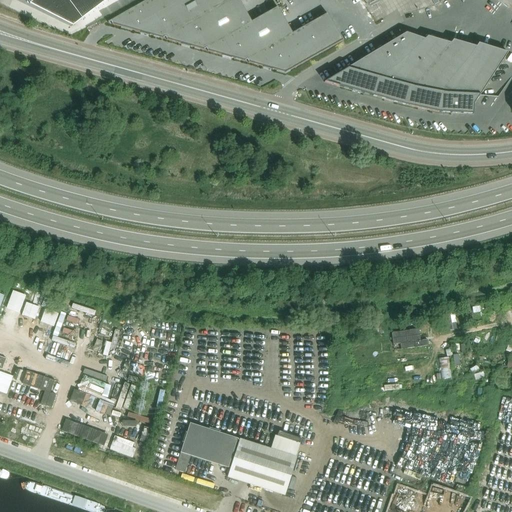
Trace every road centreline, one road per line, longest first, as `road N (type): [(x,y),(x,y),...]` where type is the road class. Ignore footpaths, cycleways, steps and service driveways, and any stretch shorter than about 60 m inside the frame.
road 1 (trunk): [(511,193),(355,224),(252,228),(151,219),(0,179)]
road 2 (trunk): [(0,205),(126,239),(213,250),(361,248),(511,218)]
road 3 (tertiary): [(511,151),(414,150),(37,44)]
road 4 (unclassified): [(185,511),(0,446)]
